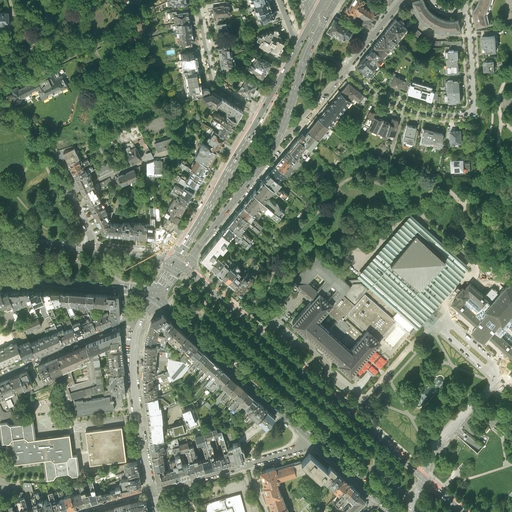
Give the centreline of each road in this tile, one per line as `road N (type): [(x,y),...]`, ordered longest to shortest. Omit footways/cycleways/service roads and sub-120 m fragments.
road 1 (primary): [(422,475),(177,264)]
road 2 (residential): [(346,69),(390,101),(445,116),(472,114),(462,4)]
road 3 (primary): [(153,297),(310,437)]
road 4 (tertiary): [(143,311),(134,377),(150,490)]
road 5 (primary): [(260,112),(177,264)]
road 6 (residential): [(150,490),(310,437)]
road 7 (primary): [(177,264),(192,255),(276,140)]
road 8 (residential): [(143,311),(0,376)]
road 9 (primary): [(0,281),(129,288),(153,297)]
road 10 (residential): [(260,112),(212,83),(198,0)]
